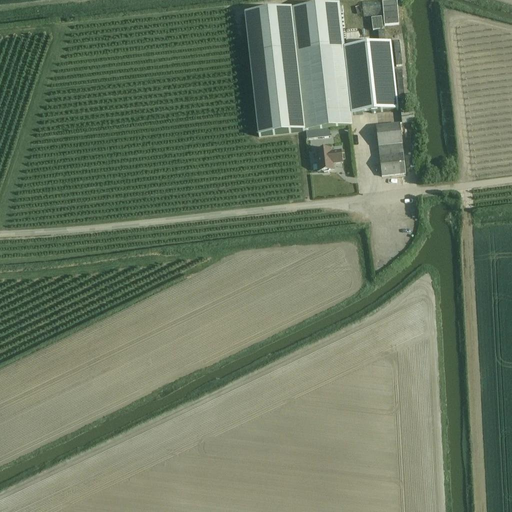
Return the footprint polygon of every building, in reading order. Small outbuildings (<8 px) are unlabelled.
[(377,0),(369,0),(361,1),(363,15),(380,13),(377,0)] [(396,0),(382,0),(385,23),(399,21),(396,0)] [(339,4),(245,15),(259,138),(320,131),(330,130),(352,127),(351,116),(398,111),(391,43),(369,45),(369,38),(359,39),(358,33),(345,34),(347,48),(344,48),(339,4)] [(382,14),(371,16),(373,29),(384,27),(382,14)] [(411,109),(400,109),(401,118),(412,118),(411,109)] [(376,127),(381,177),(405,175),(400,125),(376,127)] [(330,130),(320,131),(321,138),(331,137),(330,130)] [(331,150),(316,152),(318,173),(322,172),(324,174),(328,173),(330,172),(333,171),(333,165),(342,163),(341,152),(331,153),(331,150)]
